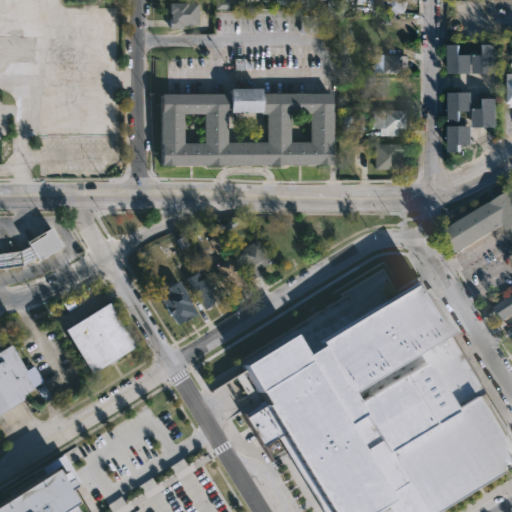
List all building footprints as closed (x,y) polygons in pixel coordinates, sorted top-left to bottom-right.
[(213,0),(214,10),(228,9),(227,0),(213,0)] [(408,0),(408,6),(406,6),(405,14),(389,13),(389,5),(380,4),(380,0),(408,0)] [(197,3),(197,26),(183,25),(183,29),(169,29),(170,14),(169,14),(169,3),(197,3)] [(300,32),(310,32),(310,26),(302,27),(302,21),(308,21),(308,17),(299,17),(300,32)] [(0,49),(34,49),(34,36),(23,36),(23,29),(10,29),(10,36),(0,35),(0,49)] [(477,74),(476,56),(488,56),(488,45),(499,45),(499,74),(477,74)] [(464,46),(464,56),(475,56),(475,75),(452,75),(452,64),(450,64),(450,56),(452,56),(452,46),(464,46)] [(408,67),(408,70),(404,70),(403,74),(382,73),(382,55),(404,55),(404,58),(408,58),(408,67)] [(2,67),(38,68),(38,56),(3,56),(2,67)] [(405,93),(405,96),(368,96),(369,79),(405,79),(405,83),(408,84),(408,93),(405,93)] [(354,105),(338,104),(338,81),(354,81),(354,105)] [(160,93),(228,93),(228,87),(260,87),(260,93),(331,93),(331,164),(160,164),(160,93)] [(468,110),(468,121),(455,121),(455,110),(453,110),(453,101),(456,101),(456,92),(478,92),(478,110),(468,110)] [(487,127),(480,127),(480,108),(492,108),(492,98),(503,98),(503,127),(487,127)] [(0,135),(7,135),(7,116),(8,116),(8,107),(0,106),(0,135)] [(407,117),(405,136),(379,136),(379,128),(373,128),(373,110),(406,110),(407,117)] [(479,144),(468,144),(468,152),(456,152),(456,143),(454,143),(454,135),(456,135),(456,126),(479,126),(479,144)] [(398,154),(398,158),(400,158),(400,170),(375,170),(374,144),(406,144),(407,154),(398,154)] [(511,192),(511,228),(511,229),(508,225),(460,254),(446,232),(511,192)] [(0,268),(19,266),(32,260),(36,260),(60,248),(51,228),(25,240),(26,247),(18,251),(0,253),(0,268)] [(215,254),(225,248),(217,234),(207,240),(215,254)] [(270,261),(260,267),(258,265),(256,267),(260,273),(251,279),(235,252),(256,239),(270,261)] [(226,254),(228,256),(229,255),(233,263),(235,261),(241,271),(239,272),(245,284),(231,292),(225,281),(222,283),(216,273),(218,272),(214,265),(223,259),(222,257),(226,254)] [(197,270),(201,277),(205,274),(220,298),(204,308),(185,277),(197,270)] [(187,318),(184,320),(184,319),(177,323),(159,294),(168,288),(167,286),(178,279),(197,312),(187,318)] [(233,363),(257,403),(244,411),(262,441),(275,432),(323,511),(375,511),(385,506),(388,511),(421,511),(511,457),(407,284),(300,349),(288,329),(233,363)] [(511,316),(505,321),(495,306),(511,295),(511,316)] [(111,360),(92,372),(64,328),(109,300),(136,344),(111,360)] [(0,346),(9,341),(25,367),(22,369),(23,370),(32,365),(44,384),(0,411),(0,346)] [(0,511),(0,498),(54,464),(62,478),(68,474),(73,482),(67,486),(75,499),(71,502),(77,511),(0,511)]
